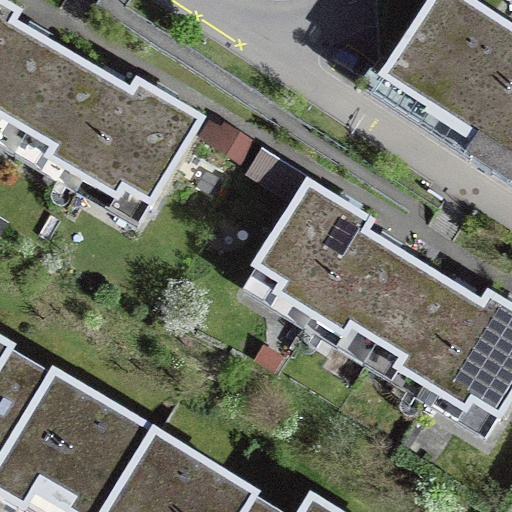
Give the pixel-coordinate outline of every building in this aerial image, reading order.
[(511,36),(454,0),(438,0),(378,96),(511,180),(511,36)] [(0,55),(12,35),(21,21),(0,8),(0,55)] [(66,67),(12,35),(0,55),(0,141),(16,151),(66,67)] [(16,151),(80,187),(128,103),(66,67),(16,151)] [(135,92),(128,103),(80,187),(152,228),(207,133),(135,92)] [(298,168),(264,150),(249,179),(283,197),(298,168)] [(257,282),(318,322),(367,247),(374,237),(312,197),(257,282)] [(419,281),(367,247),(318,322),(370,356),(419,281)] [(370,356),(434,397),(483,323),(419,281),(370,356)] [(511,318),(494,306),(483,323),(434,397),(499,439),(511,418),(511,318)] [(55,386),(40,410),(3,388),(16,367),(0,357),(0,423),(24,438),(0,476),(0,511),(119,511),(159,448),(55,386)] [(318,511),(309,507),(306,511),(264,511),(159,448),(119,511),(318,511)]
